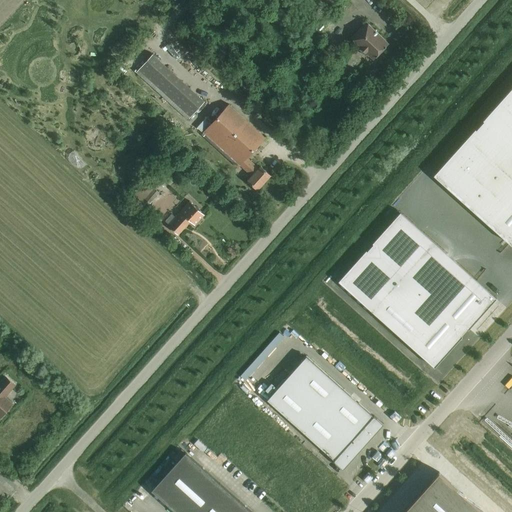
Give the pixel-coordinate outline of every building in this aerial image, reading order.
[(269,0),(272,2),(264,12),(303,44),(339,1),(337,0),(269,0)] [(373,59),(388,43),(366,22),(351,38),(373,59)] [(136,72),(188,119),(205,101),(153,54),(136,72)] [(511,87),(435,174),(511,243),(511,87)] [(203,133),(239,166),(240,165),(247,157),(265,137),(229,105),(203,133)] [(258,189),(270,175),(261,166),(259,168),(247,157),(240,165),(252,176),(248,180),(258,189)] [(146,180),(135,194),(134,195),(142,202),(147,206),(159,192),(154,188),(146,180)] [(170,226),(170,227),(178,234),(190,221),(194,225),(204,214),(189,201),(175,217),(177,219),(170,226)] [(400,213),(339,281),(434,366),(495,298),(400,213)] [(383,424),(306,356),(267,400),(343,469),(383,424)] [(0,417),(0,418),(12,404),(4,397),(14,385),(5,377),(0,382),(0,417)] [(185,453),(152,490),(176,511),(251,511),(245,506),(229,492),(185,453)] [(472,511),(434,479),(406,511),(472,511)]
